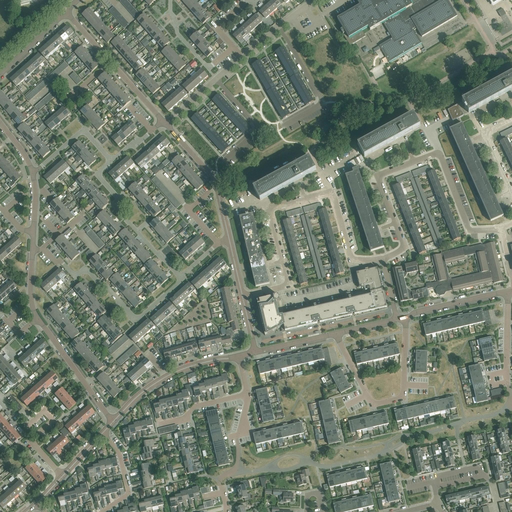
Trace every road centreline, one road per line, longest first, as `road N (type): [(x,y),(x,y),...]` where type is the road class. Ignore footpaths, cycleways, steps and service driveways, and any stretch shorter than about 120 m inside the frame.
road 1 (residential): [(335,333),(374,404),(396,399),(403,390),(403,317)]
road 2 (residential): [(242,296),(287,282),(270,209),(332,191)]
road 3 (residential): [(45,249),(75,276),(86,268),(136,317),(180,276)]
road 4 (residential): [(382,258),(403,246),(377,175),(439,152)]
road 5 (residential): [(180,276),(113,205),(118,198),(99,175),(110,160)]
road 6 (residential): [(62,476),(32,441),(52,419),(44,410),(33,421),(24,412),(18,417),(0,397)]
road 7 (residential): [(112,421),(163,377),(238,356)]
road 8 (residential): [(394,311),(253,343)]
road 9 (residential): [(277,27),(323,103),(283,126)]
road 10 (residential): [(228,235),(212,175),(166,124)]
road 11 (residential): [(112,421),(37,317)]
